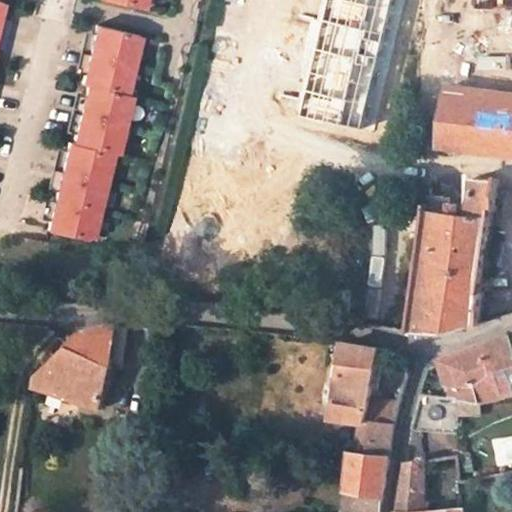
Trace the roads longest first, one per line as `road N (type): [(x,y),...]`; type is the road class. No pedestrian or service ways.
road 1 (residential): [(427,347),(251,320),(0,314)]
road 2 (residential): [(427,347),(388,511)]
